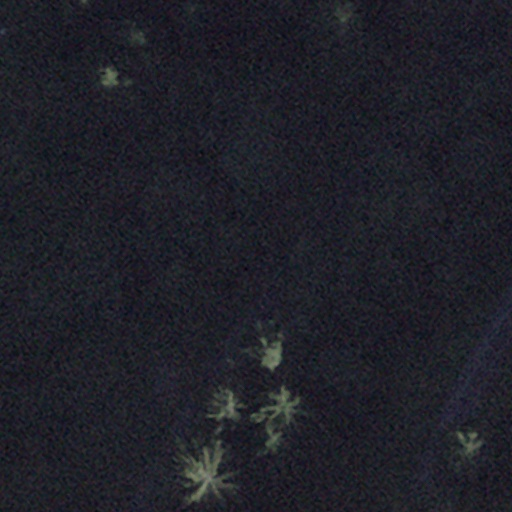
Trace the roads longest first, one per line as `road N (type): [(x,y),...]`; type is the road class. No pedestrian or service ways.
road 1 (track): [(485,0),(221,360),(127,511)]
road 2 (track): [(419,511),(442,442),(511,307)]
